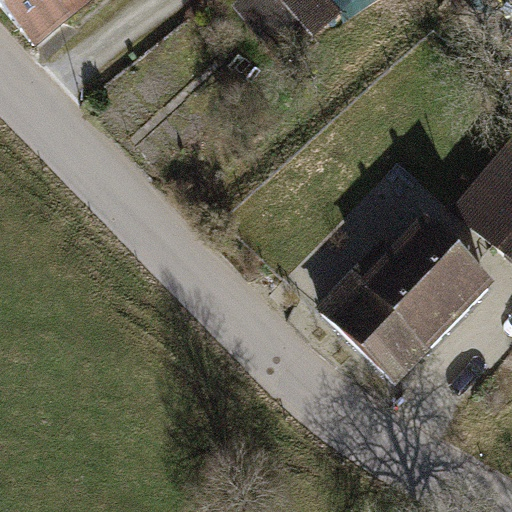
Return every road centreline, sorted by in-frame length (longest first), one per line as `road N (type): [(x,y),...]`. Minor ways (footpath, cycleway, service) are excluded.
road 1 (tertiary): [(0,71),(211,300),(407,470),(480,511)]
road 2 (track): [(196,0),(35,112)]
